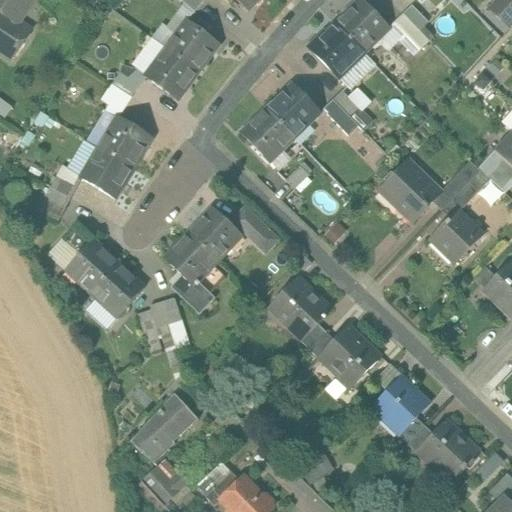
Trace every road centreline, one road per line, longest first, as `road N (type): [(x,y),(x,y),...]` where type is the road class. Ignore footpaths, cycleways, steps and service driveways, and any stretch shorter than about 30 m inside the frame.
road 1 (residential): [(511,437),(199,138)]
road 2 (residential): [(199,138),(308,0)]
